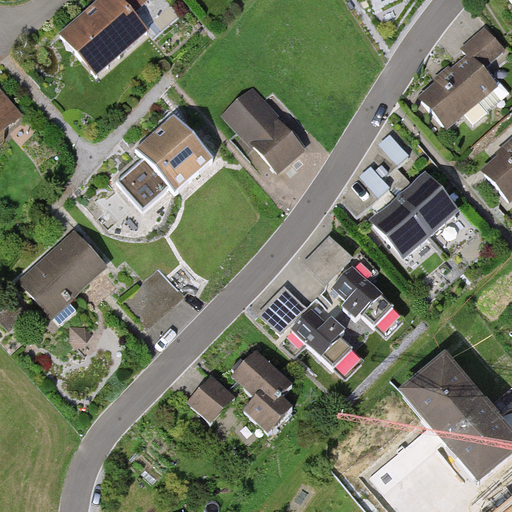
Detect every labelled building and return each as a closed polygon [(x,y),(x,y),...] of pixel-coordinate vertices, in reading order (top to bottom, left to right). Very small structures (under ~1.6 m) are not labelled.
[(100,7),(74,30),(107,68),(147,33),(131,15),(147,0),(113,0),(102,10),(100,7)] [(464,52),(472,61),(483,73),(505,54),(486,33),(464,52)] [(423,104),(447,131),(464,116),(474,128),(489,116),(478,104),(496,88),(483,73),(472,61),(423,104)] [(253,95),(228,117),(242,133),(278,175),(303,153),(253,95)] [(0,134),(17,120),(5,105),(1,108),(0,106),(0,134)] [(215,164),(176,118),(136,153),(143,162),(117,185),(144,215),(171,192),(177,198),(215,164)] [(511,154),(486,177),(509,204),(511,202),(511,154)] [(431,239),(458,215),(427,180),(400,203),(431,239)] [(405,262),(431,239),(400,203),(390,193),(374,207),(384,217),(373,226),(405,262)] [(77,239),(23,286),(51,318),(105,270),(77,239)] [(331,242),(308,265),(329,286),(352,263),(331,242)] [(160,271),(146,283),(169,308),(183,296),(160,271)] [(375,332),(395,312),(354,271),(334,291),(349,306),(344,311),(357,324),(362,319),(375,332)] [(169,308),(146,283),(123,304),(145,329),(169,308)] [(304,314),(283,294),(261,317),(282,338),(304,314)] [(26,317),(15,304),(0,317),(0,320),(9,332),(26,317)] [(334,373),(354,353),(340,341),(346,335),(333,322),(327,328),(312,313),(293,333),(334,373)] [(72,328),(69,344),(78,350),(93,337),(87,328),(72,328)] [(293,391),(257,355),(246,367),(242,363),(233,373),(245,385),(245,391),(256,403),(245,414),(270,438),(294,414),(282,402),(293,391)] [(446,364),(409,394),(440,431),(436,435),(448,450),(453,447),(484,485),(511,461),(511,442),(495,423),(496,422),(486,410),(486,411),(446,364)] [(213,380),(189,405),(212,428),(236,403),(213,380)]
